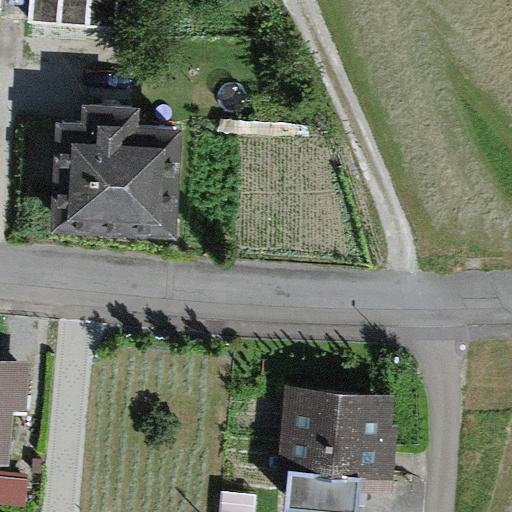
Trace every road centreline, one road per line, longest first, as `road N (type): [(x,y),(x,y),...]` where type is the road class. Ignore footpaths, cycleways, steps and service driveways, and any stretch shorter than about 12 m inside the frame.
road 1 (residential): [(0,273),(279,297),(450,298)]
road 2 (residential): [(450,298),(440,511)]
